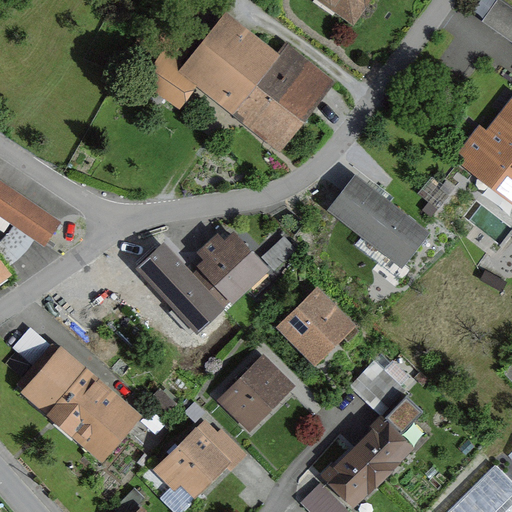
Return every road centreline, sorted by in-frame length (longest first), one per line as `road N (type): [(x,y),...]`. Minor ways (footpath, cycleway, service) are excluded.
road 1 (residential): [(441,0),(307,174),(254,198),(130,221)]
road 2 (residential): [(130,221),(80,199),(0,131)]
road 3 (residential): [(130,221),(0,309)]
road 4 (unknown): [(354,408),(267,511)]
